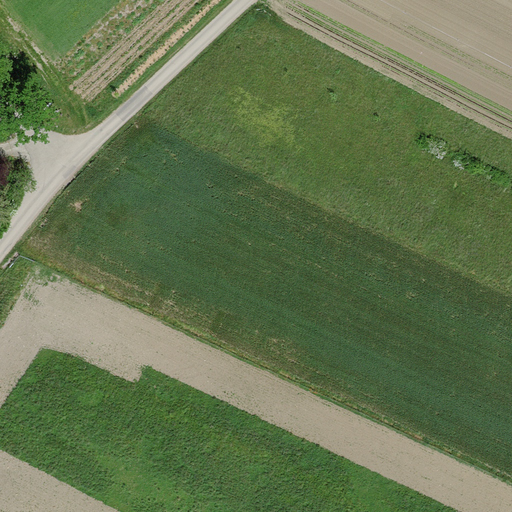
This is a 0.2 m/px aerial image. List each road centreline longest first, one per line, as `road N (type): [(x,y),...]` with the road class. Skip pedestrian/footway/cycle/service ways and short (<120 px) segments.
road 1 (track): [(65,167),(244,0)]
road 2 (residential): [(0,248),(65,167),(0,104)]
